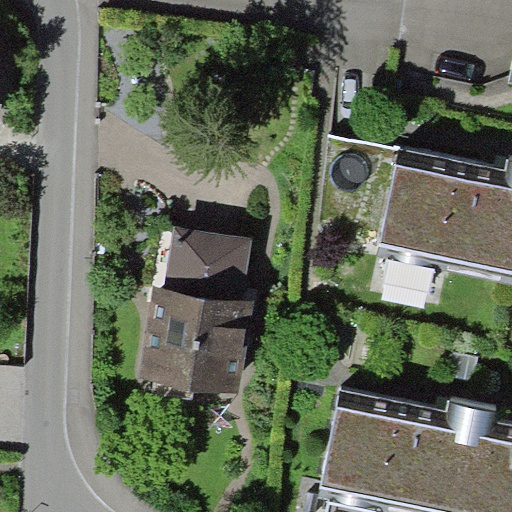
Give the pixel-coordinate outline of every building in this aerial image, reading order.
[(504,169),(397,148),(375,258),(389,260),(435,270),(511,285),(511,159),(507,158),(504,169)] [(252,237),(173,225),(163,287),(153,285),(139,377),(239,392),(253,300),(243,298),(252,237)] [(430,293),(435,270),(389,260),(383,282),(430,293)] [(444,407),(339,385),(318,498),(330,500),(377,510),(386,511),(511,511),(511,423),(497,421),(500,406),(447,395),(444,407)] [(377,511),(377,510),(330,500),(327,511),(377,511)]
